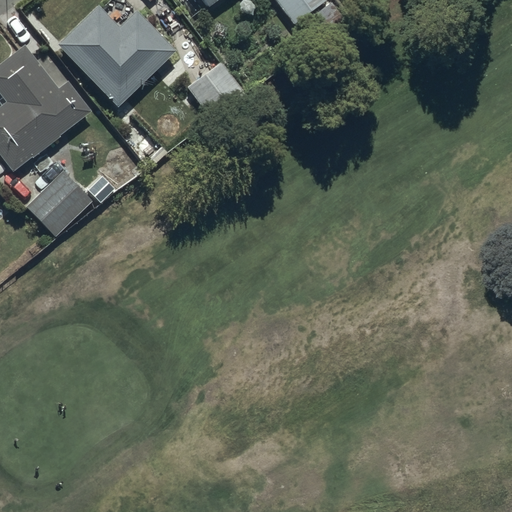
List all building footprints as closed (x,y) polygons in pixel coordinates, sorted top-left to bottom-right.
[(198,0),(207,11),(220,0),(198,0)] [(327,2),(325,0),(276,0),(294,25),(327,2)] [(343,23),(329,5),(300,26),(313,44),(343,23)] [(118,30),(98,9),(58,47),(118,109),(176,53),(137,12),(118,30)] [(26,46),(0,65),(0,93),(7,103),(0,108),(0,154),(13,172),(92,115),(68,81),(57,89),(47,74),(26,46)] [(243,94),(219,63),(187,88),(211,119),(243,94)] [(90,199),(62,172),(26,208),(53,236),(90,199)]
